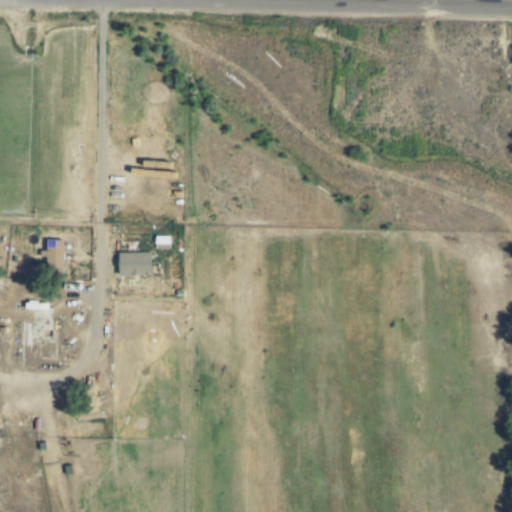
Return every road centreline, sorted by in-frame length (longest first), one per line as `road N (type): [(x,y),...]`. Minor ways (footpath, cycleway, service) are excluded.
road 1 (residential): [(177,0),(511,8)]
road 2 (track): [(68,511),(43,424),(57,377)]
